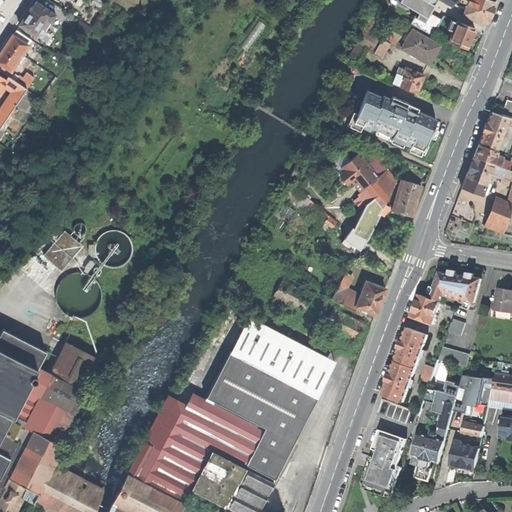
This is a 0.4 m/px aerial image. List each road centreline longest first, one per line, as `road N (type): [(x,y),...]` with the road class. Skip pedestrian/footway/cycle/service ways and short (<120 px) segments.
road 1 (secondary): [(420,244),(323,511)]
road 2 (secondary): [(511,14),(420,244)]
